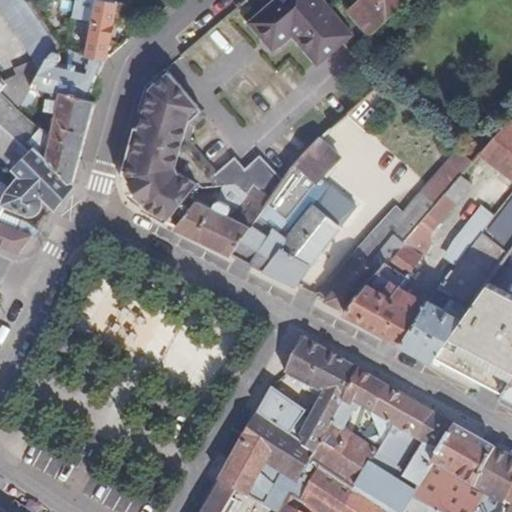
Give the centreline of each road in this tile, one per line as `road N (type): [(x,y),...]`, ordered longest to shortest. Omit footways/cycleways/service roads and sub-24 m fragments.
road 1 (residential): [(511,431),(285,311)]
road 2 (residential): [(210,0),(134,66),(95,212)]
road 3 (residential): [(182,511),(285,311)]
road 4 (residential): [(285,311),(95,212)]
